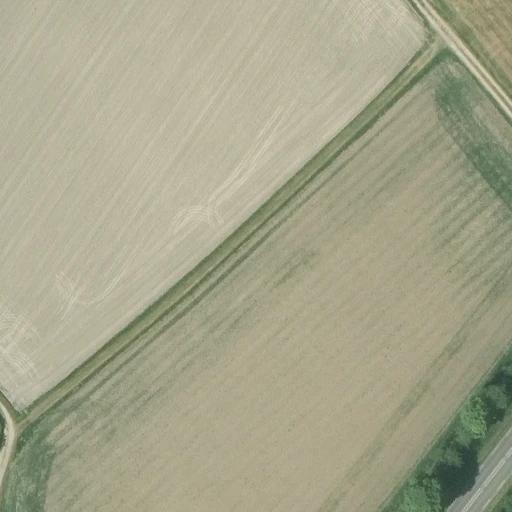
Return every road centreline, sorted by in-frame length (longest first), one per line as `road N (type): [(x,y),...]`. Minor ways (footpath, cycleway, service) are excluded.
road 1 (track): [(448,34),(178,288),(4,430)]
road 2 (track): [(511,111),(418,0)]
